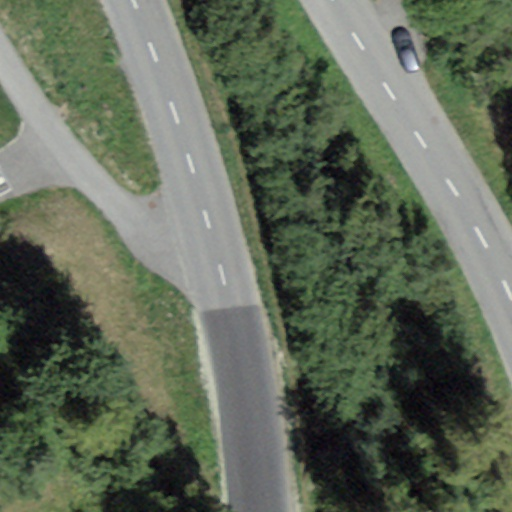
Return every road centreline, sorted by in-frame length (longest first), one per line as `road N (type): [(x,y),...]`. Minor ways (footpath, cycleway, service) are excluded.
road 1 (unclassified): [(132,0),(212,240),(248,419),(256,511)]
road 2 (unclassified): [(511,297),(453,184),(334,0)]
